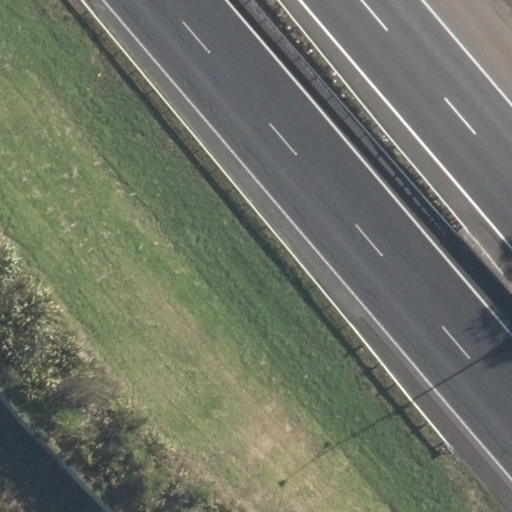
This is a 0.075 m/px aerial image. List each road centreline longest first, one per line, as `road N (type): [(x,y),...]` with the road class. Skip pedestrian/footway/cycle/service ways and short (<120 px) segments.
road 1 (motorway): [(511,420),(138,0)]
road 2 (motorway): [(345,0),(511,188)]
